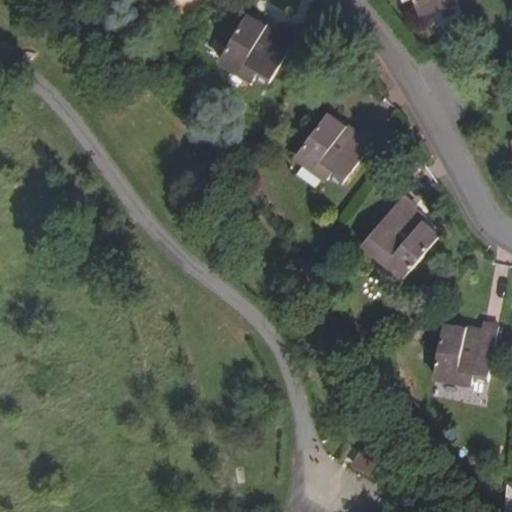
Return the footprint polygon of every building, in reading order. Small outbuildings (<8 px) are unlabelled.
[(416,0),(417,2),(423,18),(459,5),(457,0),(416,0)] [(248,16),(221,64),(254,84),(258,78),(271,86),(299,37),(284,28),(277,41),(264,34),(267,27),(248,16)] [(329,116),(298,160),(328,181),(331,177),(344,186),(379,140),(365,129),(355,142),(343,134),(347,129),(329,116)] [(382,251),(378,256),(406,280),(441,238),(423,223),(416,231),(406,222),(418,208),(405,197),(369,240),(382,251)] [(499,328),(483,324),(480,339),(466,337),(467,330),(446,326),(436,379),(474,386),(476,380),(489,383),(499,328)] [(363,451),(354,466),(375,479),(384,463),(363,451)]
